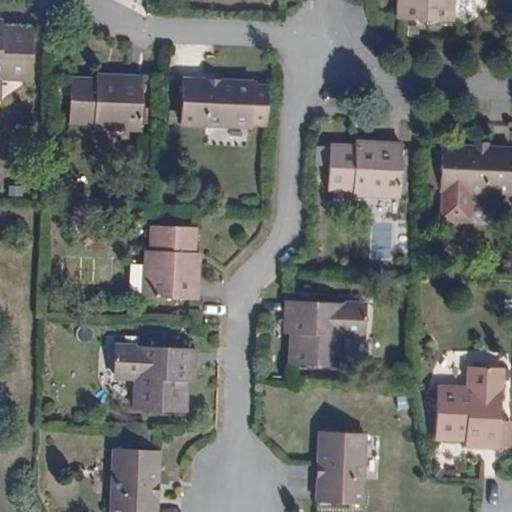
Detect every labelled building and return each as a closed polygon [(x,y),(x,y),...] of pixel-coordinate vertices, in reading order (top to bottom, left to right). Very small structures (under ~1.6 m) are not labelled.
[(399,0),(399,20),(400,20),(455,21),(457,21),(457,0),(399,0)] [(0,99),(2,100),(6,100),(6,82),(32,83),(32,82),(35,27),(35,26),(5,25),(5,20),(5,19),(4,19),(0,18),(0,99)] [(69,122),(69,124),(94,125),(94,129),(94,131),(143,133),(143,131),(144,104),(145,77),(145,75),(97,73),(96,73),(96,74),(96,77),(71,76),(71,78),(69,122)] [(204,78),(181,78),(181,81),(181,90),(177,90),(176,90),(176,91),(176,112),(175,113),(176,113),(181,113),(180,125),(180,128),(251,130),(251,128),(251,126),(268,127),(271,83),(252,82),(252,80),(221,79),(204,78)] [(511,145),(492,145),(492,142),(492,141),(491,141),(476,141),(474,140),(474,142),(474,144),(444,143),(444,145),(443,165),(442,191),(442,193),(441,219),(472,220),(473,194),(511,195),(511,145)] [(329,190),(329,192),(354,193),(354,197),(354,199),(403,201),(403,199),(404,171),(405,144),(405,142),(357,141),(356,141),(356,142),(356,145),(331,143),(331,145),(331,147),(316,147),(315,181),(329,182),(329,190)] [(152,226),(150,226),(149,251),(146,251),(144,251),(142,300),(144,300),(172,300),(199,301),(201,301),(202,254),(202,253),(201,253),(198,252),(199,227),(197,227),(152,226)] [(366,337),(367,303),(367,299),(349,298),(349,303),(316,301),(286,300),(285,300),(284,334),(284,335),(285,335),(290,335),(289,365),(290,365),(345,367),(347,367),(348,341),(365,341),(366,337)] [(117,342),(117,346),(115,380),(115,384),(133,385),(132,410),(133,411),(188,414),(189,414),(191,384),(196,384),(197,384),(197,383),(199,350),(198,350),(168,348),(135,347),(135,342),(117,342)] [(507,369),(503,368),(469,367),(465,367),(464,385),(438,384),(438,385),(436,440),(436,441),(466,442),(466,447),(466,449),(467,449),(500,450),(500,449),(500,448),(511,448),(511,421),(501,421),(501,419),(503,386),(507,386),(507,369)] [(316,480),(316,502),(318,502),(328,503),(328,507),(328,508),(329,508),(350,508),(351,508),(351,507),(351,503),(363,503),(365,503),(367,433),(365,433),(319,432),(317,432),(316,463),(316,480)] [(160,511),(161,500),(161,482),(163,451),(160,451),(115,449),(112,449),(109,511),(160,511)]
